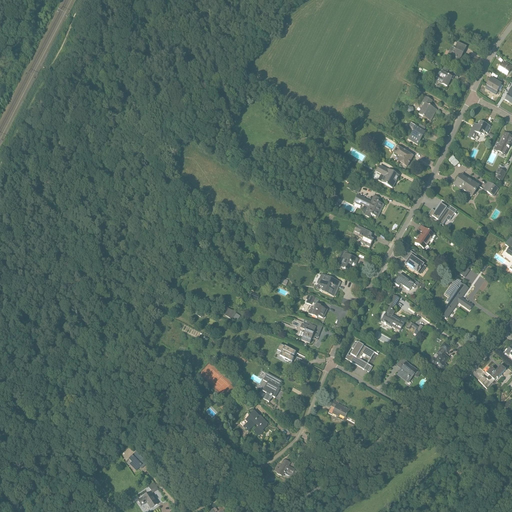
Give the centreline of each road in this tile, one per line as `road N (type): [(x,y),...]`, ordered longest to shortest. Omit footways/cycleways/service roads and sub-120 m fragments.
road 1 (residential): [(331,364),(471,97)]
road 2 (residential): [(331,364),(289,447),(196,511)]
road 3 (residential): [(277,511),(413,412)]
